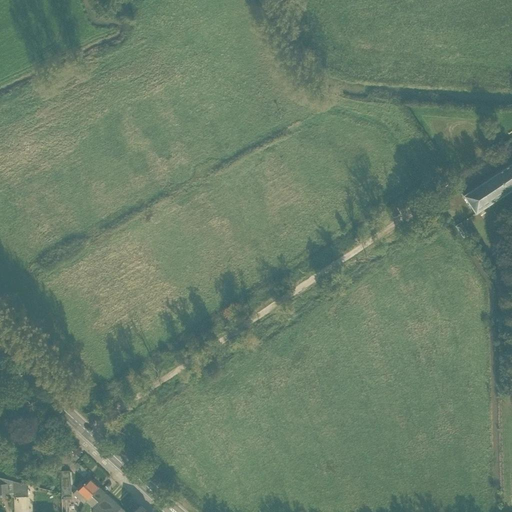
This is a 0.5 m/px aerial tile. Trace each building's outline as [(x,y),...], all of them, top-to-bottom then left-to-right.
[(511,163),(464,195),(477,214),(511,190),(511,163)] [(461,222),(456,226),(463,238),(469,234),(461,222)] [(75,461),(72,465),(84,477),(88,473),(75,461)] [(60,471),(62,496),(63,496),(63,499),(72,499),(72,496),(70,471),(60,471)] [(12,480),(0,477),(0,493),(7,493),(7,497),(13,497),(12,480)] [(91,496),(98,502),(106,494),(90,479),(86,483),(85,482),(81,487),(80,486),(73,494),(84,503),(91,496)] [(26,484),(12,480),(13,497),(27,496),(26,484)] [(116,511),(121,507),(106,494),(98,502),(93,508),(93,511),(116,511)]
